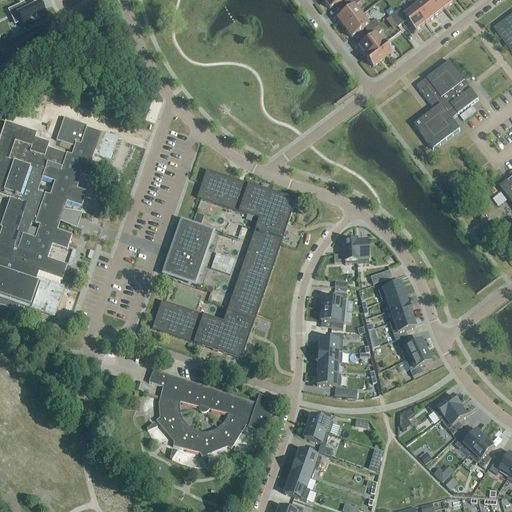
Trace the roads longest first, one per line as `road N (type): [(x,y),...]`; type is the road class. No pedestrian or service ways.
road 1 (residential): [(172,102),(97,329),(295,396)]
road 2 (residential): [(355,210),(316,256),(299,297),(295,396)]
road 3 (residential): [(355,210),(411,267),(441,338)]
road 4 (residential): [(370,92),(492,0)]
road 5 (residential): [(272,178),(277,164),(370,92)]
road 6 (residential): [(172,102),(213,144),(272,178)]
road 7 (residential): [(295,396),(260,511)]
